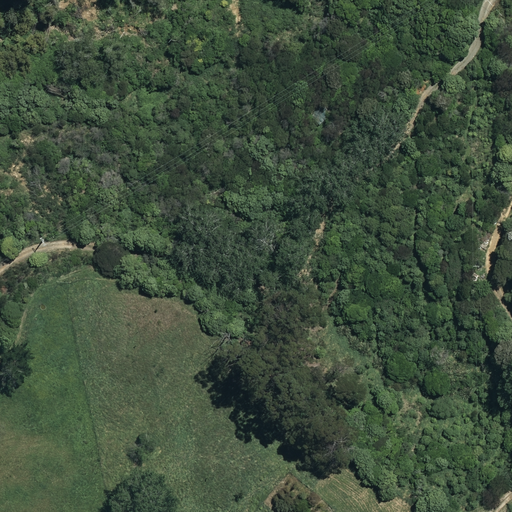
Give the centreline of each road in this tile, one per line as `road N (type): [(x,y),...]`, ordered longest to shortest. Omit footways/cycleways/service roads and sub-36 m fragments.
road 1 (track): [(501,0),(318,234),(307,272),(282,284),(153,254)]
road 2 (track): [(0,268),(28,249),(63,242),(153,254)]
